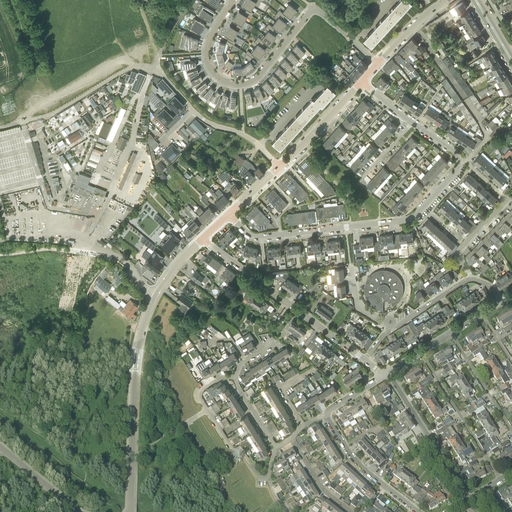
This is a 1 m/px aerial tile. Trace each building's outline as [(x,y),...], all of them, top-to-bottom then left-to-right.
[(399,0),(391,10),(399,18),(412,3),(410,0),(409,0),(399,0)] [(457,0),(448,7),(450,10),(454,17),(459,13),(458,13),(466,8),(461,0),(457,0)] [(250,11),(253,7),(244,1),(241,6),(242,6),(247,9),(245,12),(252,16),(253,13),(250,11)] [(209,21),(214,12),(201,4),(196,13),(209,21)] [(293,15),(297,10),(296,10),(289,4),(285,8),(293,15)] [(290,19),(293,15),(285,8),(282,12),(279,10),(277,13),(283,17),(285,15),(290,19)] [(399,18),(391,10),(377,25),(385,32),(399,18)] [(430,33),(446,22),(450,19),(454,17),(450,10),(425,27),(430,33)] [(250,18),(252,16),(245,12),(244,14),(239,11),(238,11),(235,16),(244,21),(247,16),(250,18)] [(458,27),(462,24),(472,18),(470,14),(469,13),(469,12),(468,11),(461,16),(462,19),(460,21),(460,20),(456,23),(458,27)] [(283,17),(277,13),(275,15),(278,17),(275,22),(283,28),(286,24),(286,23),(281,20),(283,17)] [(241,26),(244,21),(235,16),(233,20),(233,21),(233,20),(238,24),(236,26),(243,30),(244,28),(241,26)] [(194,18),(188,28),(194,31),(194,30),(199,33),(200,32),(201,32),(204,29),(203,28),(205,25),(194,18)] [(472,18),(462,24),(464,28),(474,22),(472,18)] [(279,32),(283,28),(275,22),(271,26),(269,24),(267,26),(273,31),(275,29),(279,32)] [(474,22),(464,28),(466,33),(467,32),(477,26),(474,22)] [(241,33),(243,30),(236,26),(235,29),(230,26),(229,25),(227,30),(235,36),(238,31),(241,33)] [(385,32),(377,25),(364,40),(372,47),(385,32)] [(264,35),(272,41),(276,37),(275,37),(271,33),(273,31),(267,26),(265,29),(268,31),(264,35)] [(477,26),(467,32),(470,37),(465,40),(467,43),(474,39),(482,34),(481,32),(477,26)] [(232,40),(235,36),(227,30),(224,35),(229,38),(227,41),(233,44),(234,45),(235,42),(232,40)] [(183,40),(185,40),(183,48),(190,50),(191,48),(196,49),(198,40),(192,38),(192,37),(187,36),(187,35),(184,34),(183,40)] [(482,34),(474,39),(476,44),(471,47),(473,50),(481,45),(480,44),(486,41),(482,34)] [(269,46),(272,41),(264,35),(261,39),(258,37),(256,40),(262,44),(264,42),(269,45),(269,46)] [(407,43),(414,49),(419,55),(422,52),(417,47),(415,47),(419,44),(412,38),(407,43)] [(262,55),(265,50),(260,47),(262,44),(256,40),(254,42),(257,44),(254,48),(262,55)] [(216,53),(222,53),(225,44),(219,42),(219,43),(216,53)] [(403,47),(409,53),(414,59),(416,61),(418,59),(416,57),(411,52),(414,49),(407,43),(403,47)] [(296,44),(292,49),(297,54),(300,56),(300,57),(304,52),(303,51),(306,48),(304,46),(301,49),(296,44)] [(412,64),(413,66),(415,63),(407,55),(409,53),(403,47),(399,51),(412,64)] [(258,59),(262,55),(254,48),(250,53),(248,50),(246,53),(247,54),(252,58),(254,55),(258,59)] [(392,58),(398,63),(400,61),(405,66),(406,65),(412,72),(415,69),(413,66),(412,64),(399,51),(392,58)] [(480,58),(483,63),(495,55),(492,51),(480,58)] [(297,54),(295,56),(290,52),(286,56),(291,61),(294,63),(294,64),(298,60),(297,58),(300,56),(297,54)] [(222,53),(216,53),(216,54),(219,65),(220,65),(219,64),(225,63),(222,54),(222,53)] [(362,60),(358,56),(356,54),(353,57),(356,59),(353,61),(358,65),(357,66),(363,71),(364,71),(368,66),(362,60)] [(495,55),(483,63),(481,64),(484,68),(490,65),(497,60),(495,55)] [(388,63),(393,68),(398,64),(398,63),(392,58),(388,63)] [(184,69),(196,66),(195,62),(192,62),(190,62),(189,59),(183,60),(185,69),(184,69)] [(289,64),(284,59),(280,63),(285,69),(288,71),(293,67),(291,66),(294,63),(291,61),(289,64)] [(497,60),(490,65),(491,67),(485,71),(487,73),(489,72),(493,70),(500,65),(499,63),(499,62),(498,61),(497,60)] [(244,73),(254,67),(254,66),(253,66),(250,62),(242,67),(242,68),(244,73)] [(363,71),(357,66),(355,67),(351,63),(351,64),(349,62),(347,64),(359,76),(363,71)] [(393,68),(388,63),(383,68),(389,73),(393,68)] [(347,64),(345,66),(351,72),(349,75),(355,80),(359,76),(347,64)] [(500,65),(493,70),(494,72),(486,77),(487,80),(493,76),(496,75),(503,70),(502,68),(502,67),(501,66),(500,65)] [(188,78),(199,73),(198,73),(197,69),(195,70),(194,69),(192,70),(191,67),(196,66),(184,69),(184,70),(185,69),(188,78)] [(283,71),(279,67),(274,71),(280,76),(282,79),(287,75),(285,73),(288,71),(285,69),(283,71)] [(503,70),(496,75),(497,77),(494,79),(495,81),(493,82),(493,83),(491,83),(492,85),(493,84),(497,82),(507,76),(505,73),(505,72),(504,71),(503,70)] [(146,75),(138,72),(130,90),(138,93),(146,75)] [(199,73),(188,78),(188,79),(189,78),(193,86),(193,87),(203,79),(202,79),(201,76),(198,77),(196,78),(195,75),(199,73)] [(355,80),(349,75),(347,77),(342,73),(340,76),(344,79),(341,83),(345,87),(348,83),(351,85),(355,80)] [(280,76),(277,79),(273,74),(268,78),(273,83),(275,85),(276,86),(280,82),(282,84),(285,81),(282,79),(280,76)] [(507,76),(497,82),(500,87),(503,86),(504,88),(511,84),(507,76)] [(381,77),(376,83),(385,90),(390,85),(381,77)] [(156,84),(170,100),(174,96),(176,94),(162,79),(156,84)] [(203,79),(193,87),(194,86),(200,93),(199,94),(200,94),(208,85),(205,82),(203,84),(203,83),(201,85),(199,82),(203,79)] [(273,83),(270,86),(266,81),(262,85),(269,94),(274,90),(272,88),(275,85),(273,83)] [(401,89),(404,92),(409,85),(407,83),(406,85),(404,82),(399,87),(401,89)] [(110,84),(103,87),(106,94),(113,90),(110,84)] [(511,85),(511,84),(504,88),(501,89),(504,95),(507,93),(511,90),(511,85)] [(207,100),(214,89),(214,90),(211,87),(209,89),(207,91),(205,89),(208,85),(200,94),(201,93),(207,99),(207,100)] [(328,85),(315,99),(314,100),(321,106),(322,107),(336,92),(333,90),(334,89),(332,88),(328,85)] [(265,91),(261,93),(258,87),(253,90),(258,100),(263,98),(265,100),(268,98),(265,91)] [(148,99),(160,111),(166,106),(156,95),(154,94),(150,89),(148,99)] [(216,104),(221,93),(220,93),(217,91),(216,94),(215,93),(214,95),(211,94),(214,90),(214,89),(207,100),(208,99),(216,104)] [(404,92),(401,89),(398,93),(394,99),(397,101),(401,94),(402,93),(403,93),(404,92)] [(511,90),(507,93),(509,96),(508,96),(507,97),(503,100),(505,103),(508,100),(510,104),(511,102),(511,101),(511,90)] [(250,92),(244,93),(247,105),(252,104),(253,105),(257,104),(255,97),(251,98),(250,92)] [(225,107),(228,95),(228,96),(224,94),(223,97),(223,96),(222,99),(219,98),(221,93),(216,104),(217,103),(225,107)] [(404,105),(409,98),(404,94),(399,102),(404,105)] [(228,95),(225,107),(226,106),(235,108),(236,96),(235,96),(235,97),(231,96),(231,98),(230,98),(230,101),(227,100),(228,95)] [(168,103),(177,112),(184,106),(174,96),(170,100),(168,103)] [(482,106),(484,104),(484,103),(490,98),(489,96),(479,102),(482,106)] [(313,98),(299,113),(307,120),(321,106),(314,100),(315,99),(313,98)] [(409,98),(404,105),(409,109),(414,101),(409,98)] [(359,104),(366,110),(367,108),(371,111),(375,107),(371,104),(370,106),(363,100),(359,104)] [(79,111),(84,108),(80,101),(75,105),(79,111)] [(113,141),(129,103),(123,101),(108,139),(113,141)] [(414,112),(419,104),(414,101),(409,109),(414,112)] [(489,113),(501,103),(499,101),(492,107),(487,111),(489,113)] [(355,109),(362,115),(366,110),(359,104),(355,109)] [(424,108),(419,104),(414,112),(419,115),(424,108)] [(75,114),(76,116),(79,114),(74,105),(56,116),(60,122),(75,114)] [(157,115),(166,124),(173,118),(168,112),(171,110),(166,105),(166,106),(160,111),(157,115)] [(424,115),(429,118),(434,111),(429,107),(424,115)] [(351,113),(358,119),(362,115),(355,109),(351,113)] [(434,111),(429,118),(434,122),(439,114),(434,111)] [(307,120),(299,113),(286,128),(294,135),(307,120)] [(347,118),(354,124),(358,119),(351,113),(347,118)] [(439,125),(444,118),(439,114),(434,122),(439,125)] [(496,116),(492,120),(499,125),(501,122),(496,116)] [(206,128),(195,117),(188,124),(199,134),(206,128)] [(349,128),(354,124),(347,118),(343,122),(349,128)] [(449,121),(444,118),(439,125),(444,129),(449,121)] [(489,123),(487,124),(494,131),(499,125),(492,120),(489,123)] [(78,121),(68,127),(71,132),(81,126),(78,121)] [(106,139),(112,125),(104,121),(98,135),(99,136),(97,140),(104,143),(106,139)] [(387,126),(394,132),(398,128),(391,122),(387,126)] [(451,137),(456,129),(457,127),(451,122),(449,125),(451,126),(446,133),(451,137)] [(190,134),(183,126),(177,131),(185,139),(190,134)] [(339,126),(335,130),(342,136),(346,132),(339,126)] [(389,137),(394,132),(387,126),(383,131),(389,137)] [(61,132),(64,136),(70,132),(67,127),(61,132)] [(294,135),(286,128),(273,142),(281,150),(294,135)] [(456,140),(461,133),(456,129),(451,137),(456,140)] [(342,136),(335,130),(331,135),(338,141),(342,136)] [(77,131),(67,137),(71,143),(81,137),(77,131)] [(379,135),(385,141),(389,137),(383,131),(379,135)] [(461,143),(466,136),(461,133),(456,140),(461,143)] [(466,147),(471,139),(473,137),(467,133),(466,136),(461,143),(466,147)] [(327,139),(334,145),(338,141),(331,135),(327,139)] [(381,146),(385,141),(379,135),(375,140),(381,146)] [(121,136),(116,147),(122,150),(128,139),(121,136)] [(184,142),(177,136),(175,139),(181,145),(184,142)] [(407,141),(414,147),(418,143),(412,137),(407,141)] [(473,141),(471,139),(466,147),(471,150),(474,146),(476,147),(482,141),(476,137),(473,141)] [(156,141),(153,138),(147,143),(148,145),(149,145),(150,146),(156,141)] [(332,147),(334,145),(327,139),(323,144),(329,150),(328,152),(331,155),(336,150),(332,147)] [(57,143),(61,149),(66,146),(62,140),(57,143)] [(153,150),(159,144),(156,141),(150,146),(152,149),(153,150)] [(407,141),(403,145),(410,151),(414,147),(407,141)] [(371,143),(367,148),(374,154),(378,149),(371,143)] [(172,144),(161,154),(169,162),(177,154),(179,156),(182,153),(180,152),(179,152),(176,148),(172,144)] [(505,154),(510,148),(506,144),(501,150),(505,154)] [(410,151),(403,145),(399,150),(406,156),(410,151)] [(374,154),(367,148),(363,152),(370,158),(374,154)] [(406,156),(399,150),(395,154),(402,160),(406,156)] [(370,158),(363,152),(359,157),(366,163),(370,158)] [(391,159),(398,165),(402,160),(395,154),(391,159)] [(474,162),(478,166),(484,160),(480,155),(474,162)] [(235,163),(247,170),(249,167),(255,173),(259,178),(264,173),(258,167),(256,169),(254,167),(251,164),(239,156),(235,163)] [(441,156),(437,161),(444,167),(448,163),(441,156)] [(355,161),(362,167),(366,163),(359,157),(355,161)] [(298,167),(303,172),(311,164),(306,159),(298,167)] [(394,169),(398,165),(391,159),(387,163),(394,169)] [(484,160),(478,166),(482,170),(488,164),(484,160)] [(357,172),(362,167),(355,161),(351,166),(357,172)] [(444,167),(437,161),(433,165),(440,171),(444,167)] [(160,162),(155,167),(160,172),(165,167),(160,162)] [(311,164),(303,172),(307,177),(315,169),(311,164)] [(488,164),(482,170),(487,174),(493,168),(488,164)] [(440,171),(433,165),(429,170),(436,176),(440,171)] [(249,167),(247,170),(248,171),(246,172),(244,170),(241,173),(249,181),(254,177),(253,176),(255,173),(249,167)] [(384,167),(379,171),(386,178),(390,173),(384,167)] [(493,168),(487,174),(491,178),(497,172),(493,168)] [(315,169),(307,177),(312,182),(320,174),(315,169)] [(425,174),(432,180),(436,176),(429,170),(425,174)] [(228,182),(234,176),(224,171),(218,176),(223,182),(225,180),(228,182)] [(386,178),(379,171),(375,176),(382,182),(386,178)] [(496,182),(502,176),(497,172),(491,178),(496,182)] [(85,184),(88,177),(80,174),(77,182),(85,184)] [(281,182),(286,187),(294,179),(289,174),(281,182)] [(320,174),(312,182),(317,187),(325,179),(320,174)] [(428,185),(432,180),(425,174),(421,179),(428,185)] [(463,181),(468,185),(474,179),(469,175),(463,181)] [(382,182),(375,176),(371,180),(378,187),(382,182)] [(506,180),(502,176),(496,182),(500,186),(506,180)] [(294,179),(286,187),(291,192),(299,184),(294,179)] [(325,179),(317,187),(321,192),(329,184),(325,179)] [(474,179),(468,185),(472,189),(478,183),(474,179)] [(73,180),(71,186),(74,187),(73,190),(84,193),(85,189),(75,185),(76,181),(73,180)] [(378,187),(371,180),(367,185),(374,191),(378,187)] [(235,183),(233,181),(231,183),(229,182),(224,187),(228,191),(230,189),(235,194),(240,190),(238,189),(239,188),(235,183)] [(413,186),(420,192),(424,187),(417,181),(413,186)] [(38,182),(13,186),(14,192),(39,188),(38,182)] [(478,183),(472,189),(477,194),(483,187),(478,183)] [(303,189),(299,184),(291,192),(295,197),(303,189)] [(329,184),(321,192),(326,197),(330,192),(333,195),(336,192),(333,189),(334,189),(329,184)] [(409,190),(416,196),(420,192),(413,186),(409,190)] [(483,187),(477,194),(481,198),(487,191),(483,187)] [(225,203),(214,191),(211,188),(208,190),(218,200),(215,202),(221,208),(225,203)] [(104,203),(106,199),(97,195),(97,194),(87,189),(85,195),(104,203)] [(265,197),(270,202),(278,194),(273,189),(265,197)] [(303,189),(295,197),(300,202),(304,198),(306,201),(310,198),(307,195),(308,194),(303,189)] [(216,190),(214,191),(225,203),(229,200),(223,193),(220,193),(219,194),(216,190)] [(405,195),(412,201),(416,196),(409,190),(405,195)] [(449,194),(455,199),(458,196),(452,191),(449,194)] [(487,191),(481,198),(486,202),(492,195),(487,191)] [(67,198),(89,207),(91,200),(72,193),(70,196),(68,195),(67,198)] [(275,207),(283,199),(278,194),(270,202),(275,207)] [(401,199),(407,205),(412,201),(405,195),(401,199)] [(492,195),(486,202),(482,206),(484,208),(488,204),(490,206),(496,199),(492,195)] [(207,201),(203,197),(201,199),(207,206),(210,204),(207,201)] [(288,205),(283,199),(275,207),(279,212),(288,205)] [(397,204),(403,210),(407,205),(401,199),(397,204)] [(443,213),(449,206),(445,202),(439,208),(443,213)] [(344,204),(338,205),(339,216),(339,219),(346,218),(346,216),(344,204)] [(403,210),(397,204),(393,208),(399,214),(403,210)] [(188,205),(185,207),(195,217),(198,215),(188,205)] [(338,205),(331,206),(332,217),(339,216),(338,205)] [(252,219),(261,211),(256,206),(248,213),(252,219)] [(324,207),(325,218),(332,217),(331,206),(324,207)] [(447,217),(454,210),(449,206),(443,213),(447,217)] [(196,219),(195,217),(185,207),(183,209),(186,211),(185,212),(192,218),(187,223),(189,226),(194,232),(200,227),(194,221),(196,219)] [(209,207),(204,212),(209,218),(215,214),(209,207)] [(318,219),(325,218),(324,207),(317,208),(318,219)] [(209,218),(204,212),(200,208),(196,211),(200,215),(199,217),(204,223),(209,218)] [(452,221),(458,214),(454,210),(447,217),(452,221)] [(257,224),(265,216),(261,211),(252,219),(257,224)] [(314,211),(307,212),(309,223),(316,222),(314,211)] [(309,223),(307,212),(301,213),(302,224),(309,223)] [(288,225),(295,224),(294,213),(287,214),(288,225)] [(157,214),(153,218),(165,229),(168,226),(157,214)] [(456,225),(462,218),(458,214),(452,221),(456,225)] [(265,216),(257,224),(255,226),(260,230),(264,227),(266,229),(271,225),(269,222),(270,221),(265,216)] [(500,224),(511,233),(511,232),(511,230),(511,229),(509,227),(511,223),(504,216),(501,220),(502,221),(500,224)] [(116,218),(108,227),(112,232),(121,223),(116,218)] [(461,229),(467,222),(462,218),(456,225),(461,229)] [(470,218),(467,222),(461,229),(465,233),(468,230),(470,233),(477,225),(470,218)] [(177,234),(182,229),(174,220),(171,222),(174,225),(172,228),(177,234)] [(422,226),(427,230),(433,224),(428,220),(422,226)] [(433,224),(427,230),(431,234),(437,228),(433,224)] [(493,228),(501,235),(504,232),(507,234),(508,233),(510,235),(511,233),(500,224),(498,226),(497,225),(494,228),(493,228)] [(194,232),(189,226),(183,231),(189,237),(194,232)] [(437,228),(431,234),(436,238),(442,232),(437,228)] [(489,235),(498,243),(500,240),(498,238),(500,235),(501,235),(493,228),(490,232),(491,233),(489,235)] [(225,234),(231,241),(236,236),(230,230),(225,234)] [(171,232),(160,244),(170,254),(178,245),(177,244),(180,241),(171,232)] [(406,233),(407,242),(414,241),(414,246),(418,246),(417,238),(413,239),(412,232),(406,233)] [(442,232),(436,238),(440,242),(446,236),(442,232)] [(397,241),(398,248),(401,248),(400,243),(407,242),(406,233),(399,234),(400,240),(397,241)] [(226,245),(231,241),(225,234),(220,239),(226,245)] [(377,243),(378,250),(381,250),(381,248),(383,248),(384,246),(384,244),(387,244),(386,235),(379,236),(380,242),(377,243)] [(386,235),(387,244),(388,249),(398,248),(397,241),(393,241),(393,235),(386,235)] [(482,240),(490,247),(493,243),(499,248),(501,246),(499,244),(498,243),(489,235),(487,237),(486,236),(482,240),(482,239),(482,240)] [(446,236),(440,242),(445,246),(451,240),(446,236)] [(103,240),(102,239),(99,242),(104,246),(109,239),(105,237),(103,240)] [(140,241),(153,251),(156,247),(143,237),(140,241)] [(366,238),(367,246),(374,246),(374,251),(378,250),(377,243),(374,243),(373,237),(366,238)] [(367,246),(366,238),(360,238),(360,245),(354,246),(355,253),(361,252),(361,248),(364,248),(364,247),(367,246)] [(451,240),(445,246),(449,251),(447,253),(450,256),(455,250),(458,247),(456,245),(455,244),(451,240)] [(478,247),(487,255),(489,252),(486,250),(489,246),(490,247),(482,240),(478,243),(480,244),(478,247)] [(249,256),(252,248),(245,246),(245,248),(242,247),(241,251),(238,250),(235,256),(238,258),(240,255),(243,256),(243,254),(249,256)] [(470,251),(478,258),(481,254),(488,260),(490,258),(489,256),(487,255),(478,247),(476,249),(474,248),(471,252),(471,251),(470,251)] [(258,250),(252,248),(249,256),(255,258),(255,261),(260,262),(261,257),(256,256),(258,250)] [(155,272),(162,263),(161,261),(163,258),(154,251),(144,264),(155,272)] [(478,258),(470,251),(472,252),(470,255),(468,253),(465,257),(466,258),(466,259),(470,265),(470,264),(472,263),(475,266),(478,263),(483,266),(485,264),(478,258)] [(203,261),(208,265),(213,257),(209,254),(206,257),(204,255),(199,261),(202,263),(203,261)] [(213,257),(208,265),(212,268),(217,260),(213,257)] [(217,260),(212,268),(216,271),(215,273),(218,275),(224,266),(222,264),(217,260)] [(500,272),(498,269),(495,265),(494,262),(492,264),(498,273),(500,272)] [(483,274),(484,273),(485,271),(489,267),(486,264),(480,271),(483,274)] [(335,269),(335,274),(344,273),(343,265),(337,266),(337,269),(335,269)] [(224,266),(218,275),(220,277),(221,275),(226,278),(231,271),(227,267),(227,268),(224,266)] [(449,267),(442,272),(449,282),(456,277),(449,267)] [(364,288),(364,290),(364,291),(364,293),(365,294),(365,296),(366,297),(367,299),(371,296),(371,297),(372,298),(372,299),(373,300),(374,300),(375,301),(378,303),(379,303),(381,304),(382,304),(383,304),(383,301),(384,301),(386,301),(387,301),(388,301),(389,303),(390,302),(391,302),(392,301),(394,300),(395,299),(396,297),(397,296),(397,295),(397,294),(402,295),(403,293),(403,292),(403,290),(403,287),(403,286),(402,284),(402,283),(401,281),(401,280),(400,279),(399,278),(398,276),(396,274),(395,274),(394,273),(392,272),(391,272),(389,271),(387,270),(384,270),(382,270),(381,270),(380,270),(378,271),(377,271),(375,272),(373,273),(372,274),(370,275),(369,276),(369,277),(368,277),(367,280),(366,281),(366,282),(365,283),(365,285),(364,286),(364,287),(364,288)] [(203,272),(202,272),(200,274),(196,271),(191,277),(195,280),(199,284),(202,280),(205,283),(209,279),(203,272)] [(236,274),(231,271),(224,281),(231,286),(231,285),(236,279),(233,277),(236,274)] [(449,282),(442,272),(441,271),(437,274),(435,276),(440,284),(442,282),(444,285),(449,282)] [(282,287),(286,290),(292,282),(287,278),(289,275),(286,272),(281,279),(284,281),(281,285),(284,286),(282,287)] [(506,274),(503,276),(507,284),(511,280),(511,275),(511,274),(510,275),(508,272),(506,274)] [(344,273),(335,274),(330,275),(331,283),(335,283),(341,282),(341,279),(344,279),(344,273)] [(112,285),(99,276),(94,283),(96,285),(94,287),(101,293),(103,291),(106,293),(112,285)] [(440,284),(435,276),(434,276),(433,279),(430,280),(430,281),(429,282),(430,284),(435,291),(439,288),(437,285),(440,284)] [(507,284),(503,276),(497,280),(497,281),(498,283),(497,283),(497,284),(500,288),(507,284)] [(435,291),(430,284),(426,287),(423,284),(423,282),(421,278),(418,281),(421,285),(426,293),(428,291),(430,294),(435,291)] [(187,283),(183,289),(189,294),(194,288),(193,288),(195,285),(191,282),(189,281),(188,283),(187,283)] [(292,282),(286,290),(292,295),(295,291),(298,293),(303,287),(300,284),(298,286),(292,282)] [(341,282),(335,283),(335,286),(337,286),(337,291),(346,290),(345,285),(341,285),(341,282)] [(311,288),(316,292),(319,288),(314,284),(311,288)] [(329,306),(332,303),(331,302),(334,298),(328,294),(323,290),(320,295),(324,299),(325,298),(329,301),(327,304),(329,306)] [(346,290),(337,291),(338,297),(340,296),(341,299),(347,298),(346,290)] [(415,301),(418,302),(425,297),(421,290),(416,293),(417,295),(415,301)] [(250,291),(247,295),(257,302),(260,298),(253,293),(250,291)] [(469,301),(479,294),(477,291),(474,293),(473,292),(466,297),(469,301)] [(192,302),(182,294),(177,301),(182,304),(180,308),(185,312),(192,302)] [(479,294),(469,301),(469,302),(471,305),(479,301),(479,300),(482,298),(479,294)] [(118,308),(133,320),(136,316),(132,313),(138,306),(130,300),(124,307),(109,295),(106,299),(118,308)] [(257,302),(247,295),(245,298),(243,301),(246,303),(247,301),(255,306),(257,302)] [(469,301),(466,297),(459,301),(459,302),(456,304),(458,308),(469,301)] [(260,298),(257,302),(267,309),(270,306),(267,303),(260,298)] [(469,301),(458,308),(461,312),(464,310),(471,305),(469,302),(469,301)] [(257,302),(255,306),(261,311),(265,313),(267,309),(257,302)] [(315,311),(322,316),(327,309),(322,305),(320,307),(319,306),(315,311)] [(446,315),(449,314),(451,312),(450,310),(447,305),(444,307),(445,308),(443,310),(446,315)] [(327,309),(322,316),(329,321),(332,316),(331,315),(332,313),(327,309)] [(511,312),(511,310),(503,315),(508,323),(511,320),(511,317),(511,316),(511,315),(511,312)] [(438,315),(431,319),(433,322),(434,323),(441,319),(444,317),(442,313),(438,315)] [(508,323),(503,315),(496,319),(499,324),(501,323),(503,326),(506,324),(508,323)] [(447,321),(444,317),(441,319),(434,323),(436,327),(444,323),(443,323),(447,321)] [(423,330),(434,323),(433,322),(431,319),(424,324),(423,322),(422,323),(422,322),(420,323),(420,324),(416,327),(412,321),(408,324),(415,335),(418,333),(423,330)] [(294,333),(300,326),(293,321),(289,325),(291,326),(289,329),(291,331),(291,330),(294,333)] [(436,327),(434,323),(423,330),(426,334),(429,332),(436,327)] [(394,342),(397,346),(415,335),(408,324),(405,326),(407,329),(410,333),(402,338),(401,337),(394,342)] [(359,336),(361,332),(354,326),(354,327),(351,325),(349,328),(359,336)] [(306,331),(300,326),(294,333),(300,337),(302,335),(303,335),(306,331)] [(356,340),(359,336),(349,328),(346,332),(349,334),(356,340)] [(473,334),(478,342),(483,338),(481,335),(483,334),(480,329),(473,334)] [(361,332),(359,336),(371,345),(374,341),(368,337),(361,332)] [(245,340),(252,352),(254,350),(253,349),(256,347),(255,346),(258,344),(254,339),(249,333),(243,337),(245,340)] [(326,353),(328,349),(322,344),(321,344),(314,339),(317,335),(315,333),(310,341),(326,353)] [(478,342),(473,334),(466,338),(469,343),(471,342),(473,345),(478,342)] [(397,346),(400,350),(407,346),(412,342),(412,343),(418,339),(416,337),(415,335),(397,346)] [(371,345),(359,336),(356,340),(363,345),(363,344),(368,348),(371,345)] [(252,352),(245,340),(239,344),(240,345),(238,347),(240,350),(243,355),(249,352),(249,353),(252,352)] [(323,357),(326,353),(310,341),(306,346),(312,350),(311,352),(314,354),(316,352),(323,357)] [(386,353),(397,346),(394,342),(387,346),(387,347),(384,349),(386,353)] [(471,353),(481,347),(480,344),(470,351),(471,353)] [(229,356),(229,357),(233,363),(235,362),(235,361),(240,357),(233,346),(231,348),(232,354),(229,356)] [(392,355),(400,350),(397,346),(386,353),(389,357),(392,355)] [(283,348),(281,349),(285,357),(291,353),(287,347),(284,349),(283,348)] [(301,356),(306,349),(302,347),(297,353),(301,356)] [(442,353),(447,360),(452,357),(450,354),(452,353),(449,348),(442,353)] [(485,353),(482,348),(473,354),(474,357),(480,354),(485,363),(490,370),(494,367),(487,357),(485,353)] [(287,360),(285,357),(281,349),(279,351),(279,352),(276,354),(280,360),(282,363),(287,360)] [(326,353),(336,360),(343,365),(345,362),(335,354),(328,349),(326,353)] [(376,359),(383,355),(384,355),(381,349),(377,352),(378,354),(374,356),(376,359)] [(336,360),(326,353),(323,357),(329,361),(327,364),(331,367),(336,360)] [(447,360),(442,353),(435,357),(438,362),(440,361),(441,363),(447,360)] [(280,360),(276,354),(273,355),(273,354),(271,356),(275,363),(280,360)] [(487,357),(494,367),(498,365),(494,357),(493,358),(491,354),(487,357)] [(383,355),(376,359),(378,362),(381,360),(383,364),(386,362),(383,355)] [(275,363),(271,356),(268,357),(267,356),(265,358),(269,365),(272,363),(275,367),(277,366),(275,363)] [(229,357),(224,360),(229,367),(231,366),(230,365),(233,363),(229,357)] [(269,365),(265,358),(263,359),(263,360),(260,362),(264,368),(269,365)] [(449,364),(451,367),(453,366),(461,360),(459,358),(451,363),(449,364)] [(224,360),(219,363),(223,369),(223,370),(226,368),(227,369),(229,367),(224,360)] [(218,373),(213,365),(211,362),(206,365),(208,367),(208,368),(208,369),(212,375),(216,373),(216,374),(218,373)] [(219,363),(218,362),(213,365),(218,373),(221,371),(220,370),(223,369),(219,363)] [(267,372),(264,368),(260,362),(257,364),(256,363),(255,364),(262,375),(267,372)] [(208,368),(208,367),(206,365),(205,363),(197,368),(201,374),(204,379),(210,375),(210,376),(212,375),(208,369),(208,368)] [(262,375),(255,364),(253,365),(253,367),(250,368),(255,376),(256,378),(262,375)] [(498,365),(494,367),(501,378),(504,375),(507,374),(505,371),(503,372),(498,365)] [(350,373),(354,380),(362,376),(360,374),(362,373),(363,375),(367,372),(364,368),(362,368),(361,366),(350,373)] [(494,367),(490,370),(494,377),(495,377),(497,380),(501,378),(494,367)] [(255,376),(250,368),(248,370),(249,371),(246,373),(250,379),(255,376)] [(411,373),(416,380),(420,377),(419,374),(421,373),(418,368),(411,373)] [(250,379),(246,373),(244,374),(245,375),(241,377),(245,384),(251,381),(250,379)] [(347,385),(354,380),(350,373),(344,377),(346,379),(344,380),(347,385)] [(416,380),(411,373),(404,377),(407,382),(409,380),(411,383),(416,380)] [(459,390),(463,387),(457,376),(455,374),(452,377),(453,379),(449,381),(452,386),(456,384),(459,390)] [(463,387),(468,384),(463,377),(461,374),(457,376),(463,387)] [(218,394),(222,392),(228,388),(226,386),(225,386),(224,383),(222,384),(221,382),(213,387),(218,394)] [(328,388),(332,395),(333,396),(335,394),(334,393),(337,391),(337,390),(339,388),(336,383),(328,388)] [(420,387),(432,406),(436,404),(432,396),(432,397),(426,388),(429,386),(427,383),(420,387)] [(468,384),(463,387),(470,397),(474,395),(472,392),(472,391),(468,384)] [(264,390),(267,395),(275,390),(274,388),(273,389),(271,386),(264,390)] [(321,400),(322,401),(325,399),(326,400),(328,399),(323,391),(320,386),(315,389),(317,393),(321,400)] [(387,387),(380,392),(385,400),(390,396),(388,393),(390,392),(387,387)] [(420,387),(418,389),(409,394),(412,399),(414,398),(413,396),(418,393),(422,400),(423,400),(424,402),(428,409),(432,406),(420,387)] [(470,397),(463,387),(459,390),(464,396),(462,397),(464,401),(470,397)] [(229,391),(228,388),(222,392),(225,397),(226,396),(232,392),(231,390),(229,391)] [(332,395),(328,388),(323,391),(328,399),(330,398),(329,397),(332,395)] [(275,390),(267,395),(271,400),(277,396),(275,393),(276,392),(275,390)] [(232,392),(226,396),(229,401),(237,397),(235,394),(234,395),(232,392)] [(385,400),(380,392),(373,397),(378,404),(385,400)] [(312,396),(317,404),(319,403),(318,402),(321,400),(317,393),(312,396)] [(302,403),(307,411),(309,409),(308,408),(311,406),(307,400),(304,394),(302,396),(302,397),(300,399),(302,403)] [(277,396),(271,400),(274,405),(282,401),(280,398),(279,399),(277,396)] [(307,400),(311,406),(314,405),(315,406),(317,404),(312,396),(307,400)] [(232,406),(239,402),(237,399),(238,398),(237,397),(229,401),(232,406)] [(282,401),(274,405),(277,410),(284,406),(282,403),(283,403),(282,401)] [(360,402),(358,404),(363,411),(371,406),(367,401),(365,403),(364,401),(361,403),(360,402)] [(235,411),(243,407),(242,405),(241,405),(239,402),(232,406),(235,411)] [(478,410),(483,407),(486,405),(484,402),(478,406),(476,407),(478,410)] [(307,411),(302,403),(297,406),(301,413),(304,411),(305,412),(307,411)] [(363,411),(358,404),(356,405),(357,406),(354,408),(358,414),(363,411)] [(432,406),(439,417),(442,414),(441,411),(436,404),(432,406)] [(388,413),(390,417),(399,412),(398,411),(403,408),(401,405),(398,406),(396,408),(391,410),(389,412),(388,413)] [(284,406),(277,410),(280,415),(288,411),(287,409),(285,409),(284,406)] [(432,406),(428,409),(433,416),(435,419),(439,417),(432,406)] [(244,409),(243,407),(235,411),(239,417),(245,413),(243,409),(244,409)] [(476,407),(469,411),(468,412),(469,415),(476,411),(478,410),(476,407)] [(359,417),(358,414),(354,408),(351,410),(350,409),(348,410),(354,420),(359,417)] [(354,420),(348,410),(346,411),(347,413),(344,414),(349,422),(350,424),(355,421),(354,420)] [(488,427),(493,424),(488,417),(489,416),(485,410),(480,414),(488,427)] [(280,415),(283,421),(284,421),(290,417),(288,413),(289,413),(288,411),(280,415)] [(400,419),(404,424),(411,420),(406,413),(401,416),(403,417),(400,419)] [(349,422),(344,414),(341,416),(342,419),(338,422),(341,427),(349,422)] [(484,429),(488,427),(480,414),(476,416),(480,422),(479,422),(484,429)] [(240,420),(244,425),(251,420),(250,418),(249,419),(247,416),(240,420)] [(284,421),(283,421),(282,421),(286,426),(292,422),(290,419),(291,419),(290,417),(284,421)] [(445,426),(452,422),(450,418),(442,423),(443,423),(445,426)] [(251,420),(244,425),(241,427),(244,432),(247,430),(253,426),(251,423),(252,422),(251,420)] [(409,428),(411,430),(415,427),(411,420),(404,424),(400,426),(403,430),(404,430),(404,431),(407,429),(407,430),(409,428)] [(457,446),(462,443),(457,436),(451,427),(456,423),(454,420),(452,422),(445,426),(447,429),(457,446)] [(286,426),(284,427),(282,429),(285,434),(288,432),(294,428),(292,425),(293,424),(292,422),(286,426)] [(311,428),(315,435),(323,430),(322,428),(321,429),(319,426),(317,427),(316,424),(311,428)] [(495,437),(499,435),(497,431),(493,424),(488,427),(495,437)] [(253,426),(247,430),(250,435),(258,430),(256,428),(255,429),(253,426)] [(400,426),(394,431),(392,432),(395,437),(404,432),(403,430),(400,426)] [(454,449),(457,446),(447,429),(445,426),(443,428),(438,431),(435,433),(437,436),(443,433),(443,434),(441,436),(443,439),(446,438),(453,449),(454,449)] [(488,427),(484,429),(489,437),(489,436),(494,444),(498,441),(495,437),(488,427)] [(253,440),(260,436),(258,433),(259,432),(258,430),(250,435),(253,440)] [(323,430),(315,435),(314,436),(318,441),(320,440),(328,435),(326,433),(325,433),(323,430)] [(328,435),(320,440),(323,445),(330,441),(328,438),(329,437),(328,435)] [(256,445),(264,440),(263,438),(262,439),(260,436),(253,440),(256,445)] [(361,451),(362,450),(367,444),(364,440),(365,439),(363,437),(359,440),(355,444),(357,446),(358,445),(360,448),(359,449),(361,451)] [(498,442),(500,445),(508,441),(509,440),(507,437),(500,441),(498,442)] [(265,442),(264,440),(256,445),(260,450),(266,446),(264,443),(265,442)] [(330,441),(323,445),(326,450),(334,445),(333,443),(331,444),(330,441)] [(367,444),(362,450),(364,452),(363,453),(365,455),(372,449),(374,447),(370,442),(368,445),(367,444)] [(492,451),(500,445),(498,442),(490,448),(492,451)] [(457,446),(464,457),(465,458),(473,452),(470,447),(466,450),(462,443),(457,446)] [(329,455),(336,451),(334,448),(335,447),(334,445),(326,450),(329,455)] [(500,445),(492,451),(491,451),(494,455),(501,451),(500,450),(502,448),(500,445)] [(268,448),(266,446),(260,450),(259,451),(255,453),(256,456),(261,457),(262,459),(267,456),(266,454),(268,452),(266,449),(268,448)] [(458,456),(462,462),(466,460),(464,457),(457,446),(454,449),(458,456)] [(288,450),(286,451),(291,459),(296,456),(292,449),(289,451),(288,450)] [(372,449),(365,455),(367,457),(368,456),(370,459),(376,454),(376,453),(372,449)] [(291,459),(286,451),(284,453),(285,454),(282,456),(284,460),(286,463),(286,462),(291,459)] [(333,460),(340,455),(339,453),(338,454),(336,451),(329,455),(333,460)] [(376,454),(370,459),(372,460),(372,459),(375,462),(381,457),(377,452),(376,453),(376,454)] [(509,460),(505,453),(499,457),(501,459),(499,460),(502,465),(509,460)] [(342,457),(340,455),(333,460),(336,465),(342,461),(340,458),(342,457)] [(381,457),(375,462),(374,463),(376,465),(377,464),(379,467),(378,467),(380,470),(386,464),(386,463),(385,461),(387,459),(383,455),(381,457)] [(468,463),(469,465),(475,461),(479,459),(477,456),(467,462),(468,463)] [(284,460),(281,462),(280,461),(279,462),(283,470),(284,470),(286,473),(292,471),(289,466),(286,462),(286,463),(284,460)] [(283,470),(279,462),(277,464),(277,465),(274,467),(275,469),(273,470),(276,475),(278,473),(283,470)] [(399,467),(396,471),(406,479),(409,475),(402,469),(405,465),(403,463),(400,466),(401,467),(400,468),(399,467)] [(340,471),(344,475),(350,468),(348,466),(347,467),(345,465),(340,471)] [(469,465),(467,466),(460,471),(460,472),(462,474),(467,471),(470,475),(467,477),(471,485),(478,480),(474,473),(471,468),(469,465)] [(350,468),(344,475),(348,479),(354,473),(351,471),(352,470),(350,468)] [(479,469),(474,473),(478,480),(486,475),(483,471),(481,472),(479,469)] [(303,470),(299,473),(293,477),(296,482),(306,476),(307,475),(306,473),(305,473),(303,470)] [(406,479),(396,471),(394,474),(396,477),(403,482),(406,479)] [(354,473),(348,479),(353,483),(359,476),(357,475),(356,475),(354,473)] [(409,475),(406,479),(416,486),(418,482),(416,480),(409,475)] [(306,476),(296,482),(299,487),(303,485),(310,480),(309,478),(308,478),(306,476)] [(359,476),(353,483),(357,487),(362,481),(360,479),(361,478),(359,476)] [(416,486),(406,479),(403,482),(410,488),(410,487),(413,490),(413,489),(418,493),(419,492),(420,492),(422,490),(416,486)] [(310,480),(303,485),(306,490),(313,486),(311,483),(312,482),(310,480)] [(362,481),(357,487),(355,489),(360,493),(362,491),(368,484),(366,483),(365,484),(362,481)] [(368,484),(362,491),(366,495),(371,489),(369,487),(370,486),(368,484)] [(425,492),(427,494),(433,486),(431,484),(426,490),(425,492)] [(313,486),(306,490),(303,492),(306,497),(307,496),(317,490),(316,488),(314,489),(313,486)] [(504,493),(508,499),(507,499),(511,506),(511,497),(508,491),(505,487),(498,492),(500,496),(504,493)] [(371,489),(366,495),(363,499),(367,503),(370,505),(371,504),(372,502),(373,502),(377,497),(374,495),(375,494),(372,492),(373,491),(371,489)] [(317,490),(307,496),(310,502),(319,496),(317,493),(318,492),(317,490)] [(417,502),(425,492),(422,490),(420,492),(419,492),(418,493),(413,500),(417,502)] [(419,504),(427,494),(425,492),(417,502),(419,504)] [(434,498),(438,505),(445,501),(442,496),(441,497),(439,494),(434,498)] [(438,505),(434,498),(426,502),(431,510),(438,505)] [(319,511),(323,507),(327,501),(325,500),(324,501),(321,499),(317,504),(315,507),(319,511)] [(327,501),(323,507),(328,511),(333,504),(331,502),(330,504),(327,501)] [(373,506),(375,507),(377,509),(380,511),(388,511),(381,506),(376,502),(375,503),(373,502),(372,502),(371,504),(373,506)]
